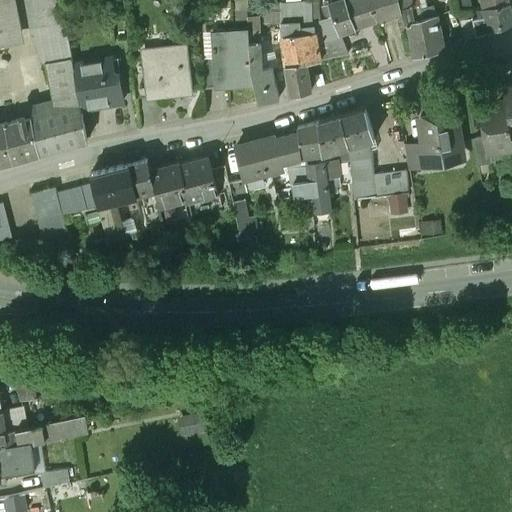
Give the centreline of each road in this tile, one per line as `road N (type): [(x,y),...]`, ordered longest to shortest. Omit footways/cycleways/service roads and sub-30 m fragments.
road 1 (residential): [(0,180),(511,39)]
road 2 (tertiary): [(511,284),(325,307),(170,315)]
road 3 (tertiary): [(170,315),(0,293)]
road 4 (tertiary): [(0,312),(98,320),(170,315)]
